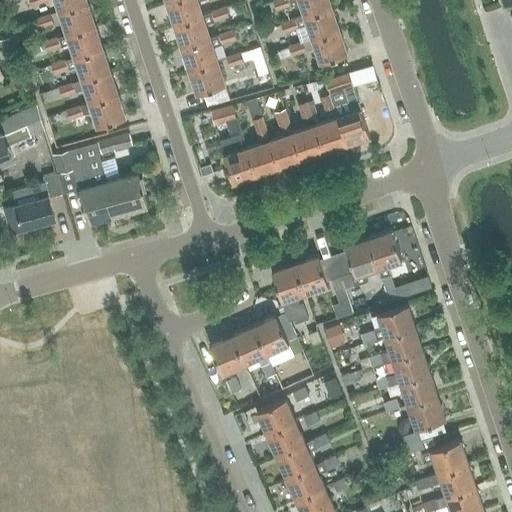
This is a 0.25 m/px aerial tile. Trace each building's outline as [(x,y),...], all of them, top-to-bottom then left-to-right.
[(88,3),(86,0),(30,0),(32,4),(45,0),(56,0),(61,12),(88,3)] [(197,0),(169,0),(167,1),(175,24),(202,14),(211,12),(207,0),(200,0),(198,1),(197,0)] [(263,3),(265,9),(266,12),(277,11),(291,6),(300,3),(305,15),(332,6),(329,0),(274,0),(273,0),(263,3)] [(68,35),(95,26),(88,3),(61,12),(67,33),(68,35)] [(202,14),(175,24),(182,46),(209,37),(205,22),(214,19),(215,21),(230,16),(227,6),(225,6),(212,11),(211,12),(202,14)] [(312,38),(340,29),(332,6),(305,15),(295,19),(294,19),(281,23),(285,33),(298,28),(308,24),(312,38)] [(39,27),(54,22),(50,12),(36,16),(39,27)] [(75,57),(102,48),(95,26),(68,35),(67,33),(58,36),(58,35),(43,39),(47,50),(61,45),(61,46),(70,43),(75,56),(75,57)] [(209,37),(182,46),(190,69),(217,60),(212,45),(222,42),(235,38),(233,30),(233,29),(219,34),(209,37)] [(340,29),(312,38),(303,42),(289,46),(292,56),(306,51),(316,48),(320,62),(348,52),(340,29)] [(13,35),(0,41),(8,60),(22,55),(13,35)] [(261,45),(240,52),(243,60),(263,54),(261,45)] [(82,80),(110,71),(102,48),(75,57),(75,56),(66,59),(66,57),(51,62),(55,73),(69,68),(69,67),(77,64),(82,80)] [(229,65),(243,60),(240,52),(227,57),(229,65)] [(217,60),(190,69),(198,92),(224,83),(217,60)] [(90,103),(117,94),(110,71),(82,80),(73,83),(72,82),(59,87),(62,97),(76,93),(76,91),(85,88),(90,103)] [(349,72),(325,80),(330,93),(334,107),(338,116),(347,143),(370,135),(349,72)] [(334,107),(330,93),(321,96),(325,110),(334,107)] [(117,94),(90,103),(81,105),(81,106),(67,110),(47,117),(50,127),(84,114),(93,111),(97,126),(100,125),(103,135),(121,129),(117,119),(125,117),(117,94)] [(303,118),(313,114),(308,100),(298,104),(303,118)] [(45,129),(37,103),(2,119),(7,131),(0,134),(0,175),(6,173),(2,163),(13,158),(8,145),(45,129)] [(236,116),(233,104),(233,103),(211,109),(215,123),(227,120),(232,135),(221,139),(226,154),(224,155),(233,181),(256,174),(247,147),(248,147),(237,115),(236,116)] [(292,132),(294,131),(287,106),(275,110),(283,135),(270,139),(279,166),(301,158),(292,132)] [(257,132),(266,129),(262,115),(252,118),(257,132)] [(190,116),(184,118),(186,125),(192,123),(190,116)] [(324,151),(347,143),(338,116),(315,124),(324,151)] [(301,158),(324,151),(315,124),(294,131),(292,132),(301,158)] [(102,152),(133,144),(129,133),(98,141),(102,152)] [(256,174),(279,166),(270,139),(248,147),(247,147),(256,174)] [(118,213),(109,179),(108,180),(97,142),(53,154),(57,173),(59,173),(74,169),(79,188),(88,221),(118,213)] [(211,163),(200,166),(203,174),(213,170),(211,163)] [(109,179),(118,213),(148,205),(139,171),(109,179)] [(46,181),(34,184),(12,190),(22,228),(56,218),(50,197),(64,193),(59,173),(58,173),(57,173),(46,176),(46,181)] [(379,268),(383,277),(382,277),(386,291),(389,300),(398,297),(394,286),(387,265),(402,260),(392,229),(368,237),(379,268)] [(341,276),(345,289),(346,288),(355,286),(354,284),(367,279),(365,273),(379,268),(368,237),(345,245),(347,250),(333,255),(341,276)] [(331,279),(331,280),(340,303),(333,305),(337,318),(354,312),(346,288),(345,289),(341,276),(333,255),(320,259),(318,254),(295,262),(306,293),(329,285),(327,281),(331,279)] [(298,296),(306,293),(295,262),(272,270),(282,301),(286,312),(289,320),(290,320),(294,318),(296,323),(309,318),(303,302),(300,303),(298,296)] [(406,282),(394,286),(398,297),(409,293),(406,282)] [(377,337),(386,334),(415,325),(408,301),(378,310),(383,326),(374,329),(374,330),(362,334),(365,343),(377,339),(377,337)] [(276,314),(254,323),(266,352),(270,361),(272,364),(294,355),(289,342),(288,340),(298,336),(290,320),(289,320),(286,312),(277,316),(276,314)] [(245,361),(266,352),(254,323),(233,332),(245,361)] [(340,324),(326,329),(332,347),(340,344),(339,341),(345,338),(340,324)] [(393,357),(423,348),(415,325),(386,334),(393,357)] [(313,345),(322,341),(318,330),(309,334),(313,345)] [(223,370),(245,361),(233,332),(210,342),(223,370)] [(298,336),(288,340),(289,341),(289,342),(294,355),(304,351),(298,336)] [(380,388),(389,385),(401,382),(401,381),(430,371),(423,348),(393,357),(398,372),(377,379),(380,388)] [(382,352),(369,357),(360,359),(363,368),(372,365),(372,366),(385,362),(382,352)] [(267,377),(276,373),(270,361),(262,365),(267,377)] [(358,370),(342,375),(346,384),(361,379),(358,370)] [(408,404),(438,394),(430,371),(401,381),(401,382),(408,404)] [(232,393),(241,389),(236,376),(227,381),(232,393)] [(297,399),(308,394),(304,386),(293,392),(297,399)] [(417,427),(442,419),(446,418),(438,394),(408,404),(416,428),(417,427)] [(267,431),(296,418),(287,395),(257,408),(267,431)] [(387,411),(400,407),(397,398),(384,402),(387,411)] [(276,452),(306,440),(301,429),(320,419),(316,410),(297,419),(296,418),(267,431),(276,452)] [(407,435),(405,435),(408,444),(422,439),(419,430),(407,435)] [(286,474),(315,462),(310,450),(330,441),(326,432),(306,441),(306,440),(276,452),(286,474)] [(422,439),(408,444),(411,452),(425,448),(422,439)] [(468,462),(461,439),(431,449),(431,450),(423,453),(426,463),(435,460),(438,472),(468,462)] [(336,454),(316,463),(315,462),(286,474),(295,496),(325,483),(320,472),(340,463),(336,454)] [(446,495),(476,485),(468,462),(438,472),(415,481),(418,489),(442,482),(446,495)] [(395,472),(385,482),(393,490),(403,481),(395,472)] [(336,490),(349,484),(346,476),(332,482),(336,490)] [(325,483),(295,496),(302,511),(320,511),(335,506),(325,483)] [(476,485),(446,495),(423,503),(425,511),(426,511),(449,505),(451,511),(471,511),(484,508),(476,485)]
